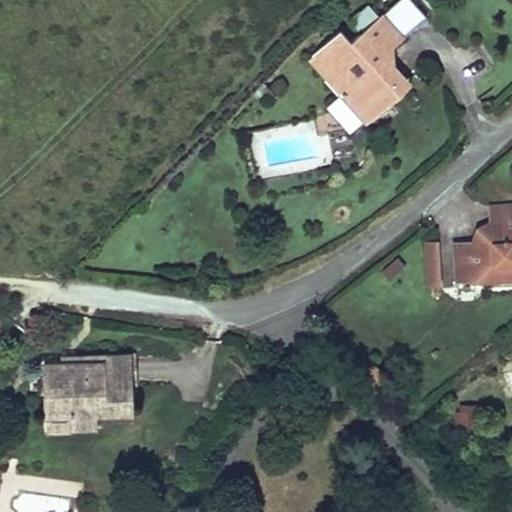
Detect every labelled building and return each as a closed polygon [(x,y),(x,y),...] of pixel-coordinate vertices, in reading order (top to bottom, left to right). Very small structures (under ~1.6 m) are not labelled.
[(403,37),(403,36),(426,15),(412,0),(395,0),(350,42),(340,30),(313,54),(334,78),(345,90),(352,84),(364,98),(378,113),(404,90),(395,80),(402,74),(395,67),(384,55),(393,47),(403,37)] [(384,55),(395,67),(393,47),(384,55)] [(330,82),(334,78),(313,54),(308,58),(330,82)] [(402,74),(395,80),(404,90),(411,84),(402,74)] [(367,123),(378,113),(364,98),(353,108),(367,123)] [(511,204),(489,206),(490,221),(511,220),(511,204)] [(453,243),(455,277),(474,276),(474,281),(511,279),(511,220),(490,221),(472,242),(453,243)] [(427,263),(439,263),(438,241),(426,242),(427,263)] [(439,263),(427,263),(428,285),(440,284),(439,263)] [(83,356),(83,362),(63,363),(44,363),(46,414),(69,414),(69,418),(73,423),(79,427),(86,427),(92,423),(96,417),(96,413),(130,413),(129,384),(129,355),(83,356)] [(386,392),(395,378),(365,359),(356,373),(386,392)] [(457,404),(456,427),(478,428),(479,405),(457,404)] [(69,418),(69,414),(46,414),(46,430),(69,430),(69,418)]
